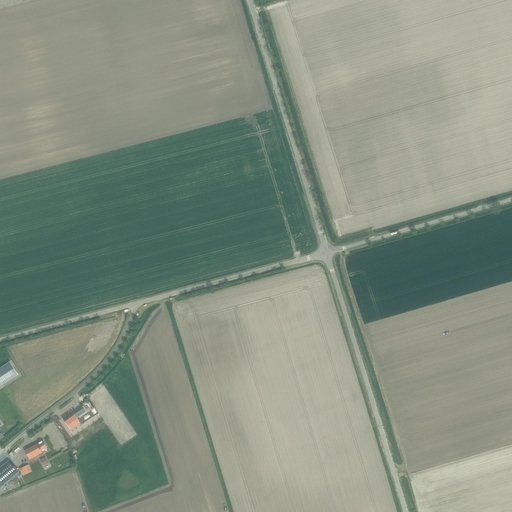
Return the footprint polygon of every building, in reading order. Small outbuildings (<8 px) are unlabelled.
[(0,385),(18,374),(10,362),(0,367),(0,385)] [(81,405),(79,406),(62,418),(66,424),(70,429),(80,422),(77,418),(85,412),(81,405)] [(58,421),(60,420),(57,416),(53,419),(56,423),(61,431),(64,429),(58,421)] [(42,451),(48,448),(43,440),(25,450),(30,459),(41,453),(42,454),(44,453),(42,451)] [(0,486),(0,487),(19,471),(9,460),(0,467),(0,486)] [(31,480),(28,473),(25,466),(20,468),(26,482),(31,480)] [(16,489),(21,487),(17,477),(12,479),(16,489)]
